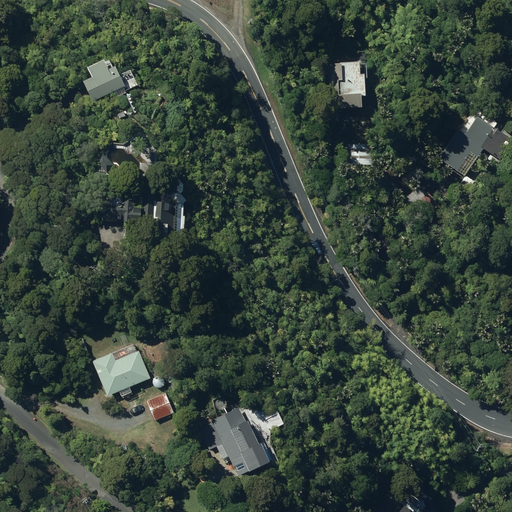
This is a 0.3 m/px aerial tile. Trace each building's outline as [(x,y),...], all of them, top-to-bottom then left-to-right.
[(98,74),(89,79),(98,98),(129,83),(121,64),(114,67),(112,61),(97,68),(95,69),(97,73),(98,74)] [(334,62),(335,109),(367,108),(366,97),(369,97),(368,74),(365,74),(364,61),(334,62)] [(473,120),(464,133),(457,129),(437,159),(464,177),(482,149),(498,160),(509,144),(473,120)] [(347,165),(373,165),(374,144),(347,144),(347,165)] [(118,164),(105,150),(93,162),(106,175),(118,164)] [(457,187),(462,190),(467,182),(463,179),(457,187)] [(153,221),(153,236),(177,237),(180,200),(164,199),(165,195),(155,195),(136,194),(136,199),(121,198),(121,195),(102,194),(101,219),(153,221)] [(136,343),(97,359),(111,394),(122,389),(122,390),(125,396),(135,391),(132,385),(152,377),(141,350),(139,351),(136,343)] [(145,400),(154,421),(174,413),(165,392),(145,400)] [(219,448),(230,443),(237,457),(241,455),(243,459),(251,475),(285,459),(276,439),(270,442),(253,405),(225,418),(226,419),(209,428),(219,448)] [(415,500),(403,511),(441,511),(430,511),(415,500)]
